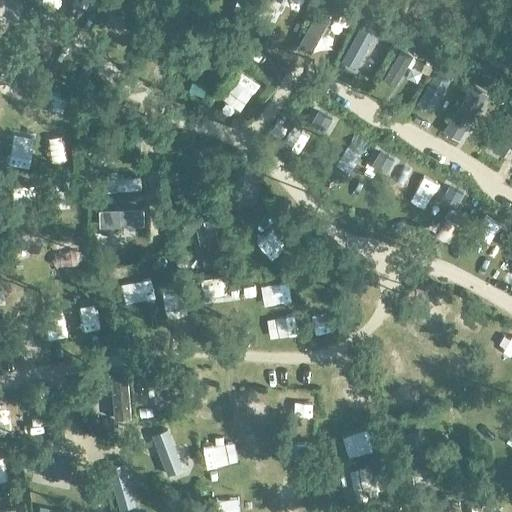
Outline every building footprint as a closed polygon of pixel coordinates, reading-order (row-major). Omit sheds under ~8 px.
[(243,13),(246,1),(242,0),(236,0),(234,11),(243,13)] [(334,3),(328,0),(324,0),(320,8),(329,13),(334,3)] [(331,20),(319,12),(299,47),(311,55),(331,20)] [(363,23),(342,60),(355,67),(376,30),(363,23)] [(220,69),(223,53),(183,44),(179,60),(220,69)] [(384,79),(396,86),(414,56),(403,49),(384,79)] [(429,75),(433,67),(426,63),(422,71),(429,75)] [(452,77),(442,70),(423,100),(434,107),(452,77)] [(481,76),(477,84),(488,90),(491,82),(481,76)] [(482,99),(471,93),(455,123),(465,129),(482,99)] [(331,119),(318,112),(313,122),(325,130),(331,119)] [(331,129),(324,147),(340,154),(348,136),(331,129)] [(393,161),(381,153),(374,163),(387,171),(393,161)] [(463,194),(450,187),(444,198),(457,205),(463,194)] [(185,201),(186,190),(174,189),(173,200),(185,201)] [(119,195),(120,206),(142,205),(141,194),(119,195)] [(227,216),(230,228),(242,224),(238,212),(227,216)] [(207,257),(221,252),(208,216),(195,220),(207,257)] [(140,260),(150,259),(149,251),(139,252),(140,260)] [(69,269),(66,256),(36,261),(38,274),(69,269)] [(173,270),(165,267),(163,275),(170,277),(173,270)] [(129,307),(142,305),(138,270),(124,272),(129,307)] [(113,419),(130,418),(127,376),(119,375),(111,378),(113,419)] [(409,427),(407,418),(395,420),(397,429),(409,427)]
